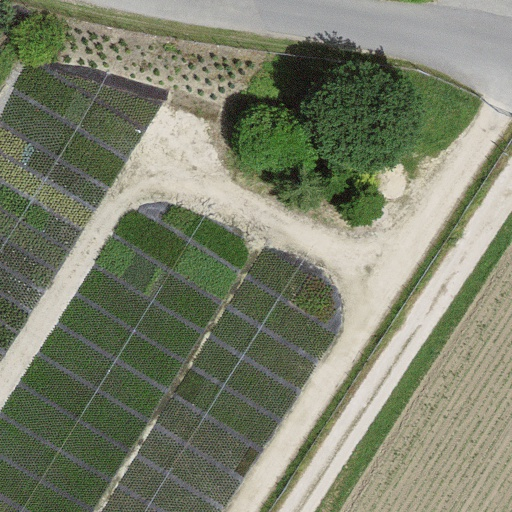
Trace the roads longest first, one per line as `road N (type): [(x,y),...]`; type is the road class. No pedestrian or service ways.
road 1 (track): [(298,511),(511,201)]
road 2 (unclassified): [(511,47),(232,0)]
